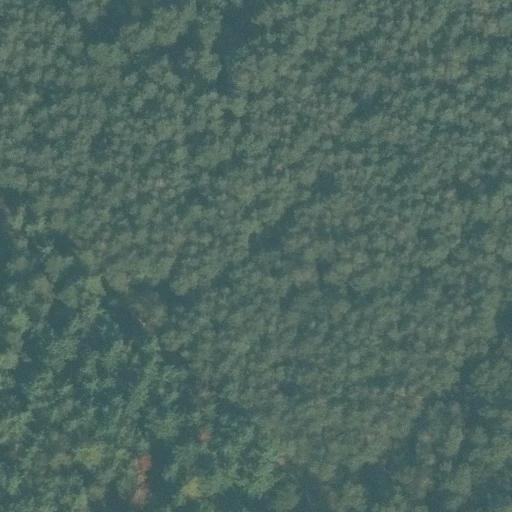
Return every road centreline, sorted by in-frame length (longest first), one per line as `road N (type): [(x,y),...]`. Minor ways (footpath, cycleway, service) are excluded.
road 1 (track): [(0,182),(75,275),(268,464),(278,511)]
road 2 (track): [(330,511),(511,345)]
